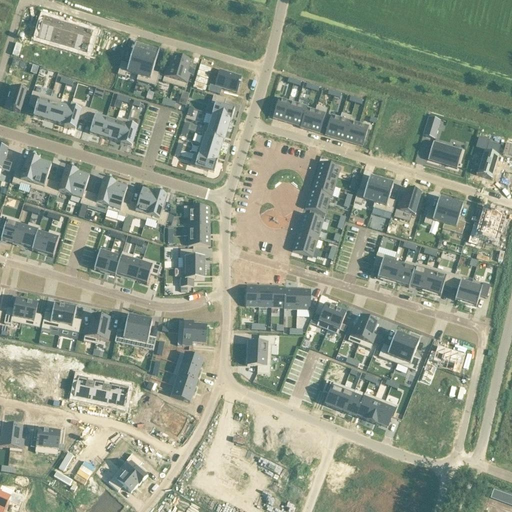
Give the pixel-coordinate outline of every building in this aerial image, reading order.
[(44,18),(38,40),(50,43),(56,21),(44,18)] [(56,21),(50,43),(50,44),(63,47),(69,25),(57,22),(56,21)] [(69,25),(63,47),(74,51),(81,29),(69,25)] [(81,29),(74,51),(86,55),(87,55),(93,33),(81,29)] [(92,51),(89,60),(96,62),(111,66),(108,74),(115,76),(121,57),(117,55),(121,42),(103,37),(99,53),(92,51)] [(121,64),(117,76),(118,76),(126,78),(127,74),(138,77),(136,82),(137,82),(145,54),(133,51),(129,66),(122,64),(121,64)] [(145,54),(137,82),(156,87),(160,75),(153,73),(157,58),(145,54)] [(166,70),(162,83),(174,87),(182,60),(173,58),(169,70),(166,70)] [(182,60),(174,87),(183,89),(185,90),(190,77),(187,76),(190,63),(182,60)] [(33,66),(30,74),(36,76),(39,68),(33,66)] [(210,86),(208,92),(220,96),(222,89),(237,94),(242,78),(219,71),(214,87),(210,86)] [(11,87),(5,109),(13,111),(13,112),(20,114),(26,92),(11,87)] [(32,93),(29,106),(36,108),(33,118),(44,121),(51,99),(32,93)] [(214,97),(211,105),(215,106),(212,116),(231,122),(234,111),(224,108),(226,100),(214,97)] [(51,99),(44,121),(54,124),(61,102),(51,99)] [(279,99),(273,119),(282,122),(288,102),(279,99)] [(61,102),(54,124),(64,127),(64,128),(72,104),(71,104),(69,109),(60,107),(61,102)] [(288,102),(282,122),(291,125),(297,105),(288,102)] [(72,104),(64,128),(75,131),(78,121),(85,123),(89,110),(82,108),(82,107),(72,104)] [(297,105),(291,125),(300,128),(300,129),(307,108),(297,105)] [(307,108),(300,129),(310,132),(317,107),(315,112),(307,109),(307,108)] [(317,107),(310,132),(319,135),(327,110),(317,107)] [(89,110),(85,123),(92,125),(89,135),(100,138),(106,120),(95,117),(97,113),(89,110)] [(331,116),(325,136),(334,139),(342,115),(341,114),(340,119),(331,116)] [(342,115),(334,139),(344,142),(351,117),(342,115)] [(205,125),(227,132),(230,122),(231,122),(212,116),(212,117),(210,126),(205,125)] [(351,117),(344,142),(353,145),(359,125),(350,122),(352,118),(351,117)] [(429,118),(423,137),(434,140),(440,122),(429,118)] [(106,120),(100,138),(111,141),(117,119),(115,123),(106,120)] [(117,119),(111,141),(120,144),(120,145),(121,145),(128,122),(117,119)] [(128,122),(121,145),(131,149),(137,129),(127,126),(128,122)] [(382,128),(377,145),(386,148),(386,149),(392,150),(402,153),(406,139),(415,142),(420,126),(406,122),(403,134),(382,128)] [(205,125),(202,136),(224,142),(227,132),(205,125)] [(359,125),(353,145),(363,148),(369,128),(359,125)] [(203,136),(200,146),(220,152),(223,142),(224,143),(224,142),(202,136),(201,136),(203,136)] [(478,138),(475,149),(485,152),(485,153),(484,153),(477,176),(476,175),(476,176),(492,181),(492,180),(491,180),(498,157),(496,156),(498,148),(489,145),(490,142),(478,138)] [(428,161),(457,170),(462,152),(433,143),(428,161)] [(511,145),(506,144),(503,156),(511,158),(511,145)] [(193,155),(193,156),(217,163),(217,162),(220,152),(200,146),(197,156),(193,155)] [(0,147),(0,170),(9,173),(12,165),(4,163),(8,150),(1,148),(0,147)] [(193,156),(190,166),(214,174),(217,163),(193,156)] [(16,172),(12,184),(20,187),(20,185),(31,188),(30,190),(31,190),(40,162),(35,160),(35,159),(29,158),(28,158),(23,174),(16,172)] [(40,162),(31,190),(50,196),(54,184),(47,182),(51,166),(40,163),(40,162)] [(320,163),(317,173),(337,179),(340,170),(320,163)] [(54,184),(50,196),(53,197),(58,198),(59,194),(70,197),(78,173),(73,172),(73,171),(67,169),(67,170),(66,170),(61,186),(54,184)] [(285,169),(283,179),(296,182),(298,173),(285,169)] [(78,173),(70,197),(81,201),(80,205),(88,208),(92,195),(85,193),(89,178),(78,175),(78,173)] [(317,173),(314,182),(335,188),(337,179),(317,173)] [(358,191),(354,204),(362,206),(363,201),(374,205),(381,182),(369,178),(365,193),(358,191)] [(282,180),(279,191),(293,194),(296,183),(282,180)] [(92,195),(88,208),(96,210),(97,205),(108,209),(116,185),(111,183),(111,182),(105,181),(105,182),(104,181),(99,197),(92,195)] [(311,191),(332,198),(335,188),(314,182),(312,191),(311,191)] [(381,182),(374,205),(373,209),(392,215),(396,203),(389,201),(393,185),(381,182)] [(116,185),(108,209),(127,214),(131,204),(130,204),(129,207),(123,205),(127,190),(116,186),(116,185)] [(398,202),(393,219),(400,221),(402,213),(411,216),(414,217),(421,196),(421,194),(420,194),(407,190),(406,189),(406,191),(402,203),(398,202)] [(131,204),(127,214),(134,216),(133,218),(146,222),(154,194),(154,193),(154,195),(142,191),(137,206),(131,204)] [(311,191),(308,201),(328,207),(330,198),(332,198),(311,191)] [(154,194),(146,222),(147,220),(158,223),(157,226),(165,228),(168,216),(161,213),(166,197),(165,197),(165,196),(160,194),(159,195),(154,194)] [(427,212),(423,225),(431,227),(433,222),(444,226),(442,230),(443,230),(451,203),(439,199),(434,214),(427,212)] [(308,201),(305,210),(325,216),(328,207),(308,201)] [(463,206),(451,203),(443,230),(462,236),(465,224),(458,221),(463,206)] [(184,208),(184,218),(209,218),(209,208),(184,208)] [(474,224),(468,244),(477,247),(480,237),(495,241),(502,218),(486,213),(482,227),(474,224)] [(303,215),(300,225),(320,231),(323,221),(303,215)] [(1,216),(0,218),(0,229),(4,231),(1,241),(1,242),(2,241),(12,244),(18,222),(1,216)] [(184,218),(184,219),(189,219),(188,228),(209,228),(209,218),(184,218)] [(18,222),(12,244),(17,245),(16,247),(22,248),(29,225),(28,225),(27,229),(18,227),(19,222),(18,222)] [(29,225),(22,248),(27,250),(27,249),(32,250),(32,252),(39,228),(29,225)] [(300,225),(298,234),(318,240),(320,231),(300,225)] [(39,228),(32,252),(43,255),(49,232),(47,237),(38,234),(40,228),(39,228)] [(188,228),(188,238),(209,238),(209,228),(188,228)] [(49,232),(43,255),(53,258),(52,258),(53,259),(60,236),(49,232)] [(298,234),(295,243),(315,249),(318,240),(298,234)] [(188,238),(188,248),(209,248),(209,238),(188,238)] [(295,243),(292,253),(312,259),(315,249),(295,243)] [(110,256),(105,274),(115,277),(122,253),(112,250),(110,256)] [(193,251),(180,252),(180,260),(183,260),(183,270),(180,270),(205,270),(205,265),(204,265),(204,260),(204,259),(193,259),(193,251)] [(100,252),(94,271),(95,271),(105,274),(110,256),(100,253),(100,252)] [(122,253),(115,277),(116,278),(116,276),(121,277),(120,279),(126,280),(133,257),(122,253)] [(377,254),(373,267),(380,269),(377,279),(378,279),(383,280),(383,282),(388,283),(394,262),(393,264),(383,261),(385,257),(377,254)] [(133,257),(126,280),(131,282),(131,280),(136,282),(143,260),(142,262),(133,259),(133,257)] [(143,260),(136,282),(146,285),(146,286),(147,286),(150,275),(157,278),(161,265),(143,260)] [(394,262),(388,283),(393,285),(393,283),(398,285),(405,263),(405,262),(404,265),(394,262)] [(405,263),(398,285),(408,288),(408,289),(409,289),(416,265),(415,265),(415,266),(405,263)] [(416,265),(409,289),(410,287),(420,290),(426,268),(416,265)] [(426,268),(420,290),(425,292),(424,293),(430,295),(437,271),(426,268)] [(180,270),(180,289),(193,289),(193,281),(204,281),(204,275),(205,275),(205,270),(180,270)] [(437,271),(430,295),(435,296),(435,295),(440,296),(440,297),(441,297),(444,287),(451,289),(455,276),(437,271)] [(455,276),(451,289),(458,291),(455,301),(455,302),(456,301),(466,304),(471,286),(461,283),(462,279),(455,276)] [(471,286),(466,304),(476,307),(475,308),(476,308),(480,297),(487,299),(490,287),(482,285),(481,289),(471,286)] [(246,288),(246,308),(259,309),(259,289),(246,288)] [(259,289),(259,309),(271,309),(272,289),(259,289)] [(272,289),(271,309),(284,310),(284,290),(272,289)] [(297,291),(284,290),(284,310),(297,311),(297,291)] [(297,291),(297,311),(310,312),(310,291),(297,291)] [(7,309),(4,325),(11,326),(12,323),(22,325),(27,301),(22,300),(21,302),(16,300),(13,311),(7,309)] [(27,301),(22,325),(39,329),(42,317),(36,315),(38,305),(27,303),(28,301),(27,301)] [(44,314),(41,330),(49,331),(50,328),(60,331),(65,307),(60,305),(60,307),(55,306),(55,305),(54,305),(52,316),(44,314)] [(325,306),(316,328),(327,332),(336,309),(331,307),(330,308),(325,306)] [(65,307),(60,331),(78,334),(81,322),(74,320),(76,309),(75,309),(75,310),(70,309),(71,308),(65,307)] [(336,309),(327,332),(338,336),(346,314),(336,310),(336,309)] [(86,329),(84,343),(95,345),(101,319),(92,317),(89,330),(86,329)] [(117,331),(115,344),(134,348),(140,320),(128,317),(124,333),(117,331)] [(353,329),(348,342),(359,347),(369,321),(361,318),(356,330),(353,329)] [(101,319),(95,345),(96,345),(97,341),(108,343),(110,334),(107,333),(110,320),(101,319)] [(140,320),(134,348),(153,352),(156,339),(149,338),(152,322),(140,320)] [(369,321),(359,347),(370,351),(375,338),(373,337),(378,324),(369,321)] [(179,323),(178,335),(206,337),(206,328),(193,327),(193,324),(179,323)] [(383,346),(378,358),(397,365),(407,339),(396,334),(390,349),(383,346)] [(178,335),(177,347),(187,348),(192,348),(192,345),(205,346),(206,337),(178,335)] [(248,345),(247,356),(271,357),(271,347),(274,347),(275,339),(259,338),(258,345),(248,345)] [(407,339),(397,365),(415,373),(420,361),(413,358),(419,343),(407,339)] [(433,356),(420,385),(430,389),(439,368),(445,370),(446,367),(464,372),(468,359),(446,353),(445,359),(433,356)] [(177,364),(177,365),(199,372),(202,362),(180,355),(177,364)] [(247,356),(247,367),(257,368),(257,375),(270,376),(271,357),(247,356)] [(0,360),(0,384),(1,384),(3,374),(10,375),(12,363),(0,360)] [(15,360),(12,376),(19,377),(16,388),(17,388),(17,387),(27,390),(32,367),(22,365),(23,362),(15,360)] [(177,365),(173,375),(197,383),(196,382),(199,372),(177,365)] [(32,367),(27,390),(38,392),(38,393),(43,368),(42,369),(32,367)] [(43,368),(38,393),(39,391),(49,393),(54,370),(43,368)] [(54,370),(49,393),(60,395),(62,385),(69,387),(72,374),(54,370)] [(173,375),(173,376),(177,377),(174,384),(173,387),(193,394),(197,383),(173,375)] [(78,378),(74,398),(83,400),(87,380),(78,378)] [(87,380),(83,400),(91,401),(95,381),(94,384),(87,382),(88,380),(87,380)] [(95,381),(91,401),(99,403),(104,383),(95,381)] [(327,381),(322,393),(329,396),(325,406),(336,410),(344,388),(327,381)] [(104,383),(99,403),(108,405),(112,385),(111,385),(111,387),(103,386),(104,383)] [(112,385),(108,405),(116,407),(120,387),(112,385)] [(120,387),(116,407),(124,408),(126,401),(127,401),(127,398),(126,398),(129,388),(120,387)] [(173,387),(170,398),(174,399),(190,404),(193,394),(173,387)] [(344,388),(336,410),(346,414),(354,392),(344,388)] [(354,392),(346,414),(356,418),(365,395),(362,401),(353,397),(355,392),(354,392)] [(365,395),(356,418),(357,417),(366,421),(375,399),(365,395)] [(375,399),(366,421),(376,425),(385,403),(375,399)] [(385,403),(376,425),(377,426),(377,425),(387,429),(396,407),(385,403)] [(156,413),(180,426),(185,418),(173,412),(174,409),(166,405),(160,415),(156,413)] [(232,410),(228,418),(248,428),(254,418),(245,413),(244,416),(232,410)] [(156,413),(150,424),(163,431),(164,428),(176,434),(180,426),(156,413)] [(228,418),(224,426),(235,432),(234,435),(242,439),(248,428),(228,418)] [(415,418),(410,439),(434,445),(438,423),(437,425),(437,427),(435,427),(414,423),(415,418)] [(0,441),(0,451),(10,452),(12,430),(3,429),(2,442),(0,441)] [(12,430),(10,452),(22,454),(23,444),(20,444),(21,431),(12,430)] [(277,438),(272,450),(279,453),(281,448),(291,452),(298,435),(287,431),(283,440),(277,438)] [(37,433),(35,451),(46,452),(48,434),(37,433)] [(48,434),(46,452),(57,454),(60,435),(48,434)] [(298,435),(291,452),(300,456),(299,460),(306,463),(311,452),(304,449),(308,439),(298,435)] [(217,440),(211,450),(227,459),(233,449),(217,440)] [(211,450),(206,459),(222,468),(227,459),(211,450)] [(206,459),(200,468),(202,469),(216,477),(222,468),(206,459)] [(341,470),(338,479),(349,483),(357,462),(348,459),(344,471),(341,470)] [(357,462),(349,483),(360,487),(364,478),(361,477),(365,465),(357,462)] [(128,465),(121,473),(138,488),(145,480),(128,465)] [(202,469),(197,479),(213,488),(218,479),(216,477),(202,469)] [(121,473),(113,482),(130,497),(138,488),(121,473)] [(378,476),(372,493),(381,496),(387,479),(378,476)] [(197,479),(191,489),(207,498),(213,488),(197,479)] [(387,479),(381,496),(389,498),(395,482),(387,479)] [(395,482),(389,498),(397,501),(402,485),(395,482)] [(83,491),(83,492),(87,495),(92,488),(88,485),(83,491)] [(402,485),(397,501),(404,504),(410,488),(402,485)] [(410,488),(404,504),(412,507),(418,490),(410,488)] [(32,511),(50,511),(52,508),(43,504),(47,496),(35,490),(27,510),(32,511)] [(418,490),(412,507),(421,510),(427,493),(418,490)] [(105,491),(95,502),(106,511),(116,511),(122,506),(105,491)] [(0,493),(0,511),(4,511),(9,502),(0,498),(0,497),(2,494),(0,493)] [(11,494),(8,501),(19,505),(22,498),(11,494)] [(87,503),(79,511),(106,511),(95,502),(91,507),(87,503)]
